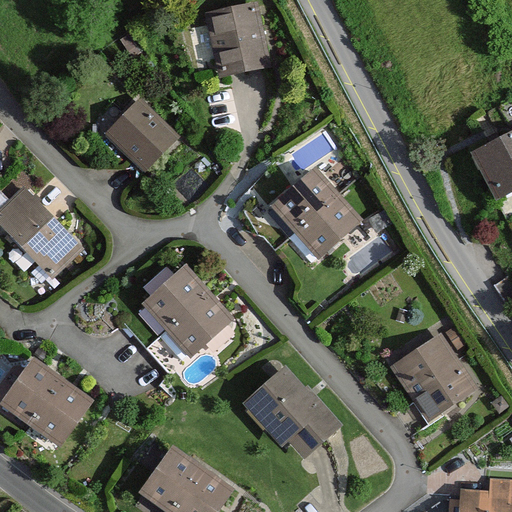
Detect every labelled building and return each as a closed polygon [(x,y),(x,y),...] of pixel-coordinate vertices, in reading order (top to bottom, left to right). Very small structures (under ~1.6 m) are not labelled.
[(251,13),(204,25),(221,94),(268,82),(251,13)] [(181,136),(140,98),(104,134),(146,173),(181,136)] [(511,131),(472,153),(496,200),(511,191),(511,131)] [(364,220),(316,167),(269,206),(319,260),(364,220)] [(85,248),(26,186),(0,209),(0,225),(53,280),(85,248)] [(236,319),(187,264),(142,303),(191,358),(236,319)] [(441,333),(390,367),(428,423),(479,388),(441,333)] [(95,399),(34,357),(0,403),(0,404),(62,447),(95,399)] [(305,387),(286,365),(244,404),(248,409),(246,412),(263,431),(265,428),(282,448),(289,442),(305,460),(344,425),(308,386),(305,387)] [(173,445),(139,492),(166,511),(219,511),(235,489),(173,445)] [(489,491),(461,489),(459,511),(511,511),(511,480),(491,479),(489,491)]
